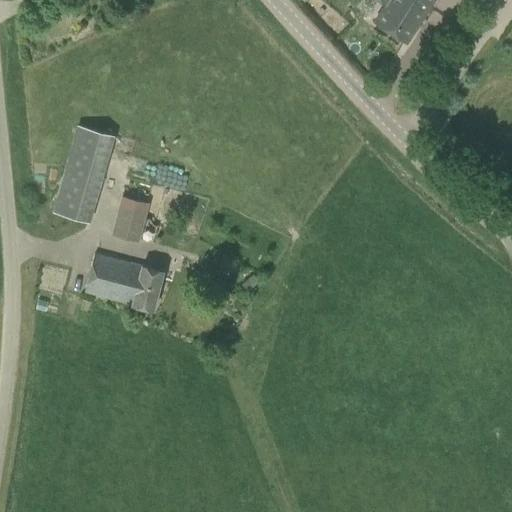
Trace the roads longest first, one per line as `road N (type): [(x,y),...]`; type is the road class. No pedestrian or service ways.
road 1 (tertiary): [(511,234),(442,179),(270,0)]
road 2 (unclassified): [(0,457),(8,300),(0,162)]
